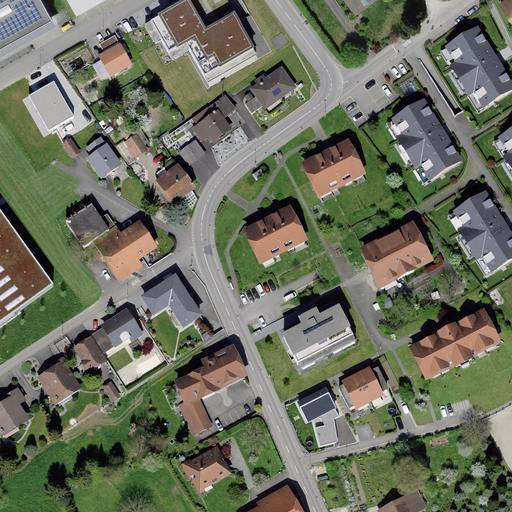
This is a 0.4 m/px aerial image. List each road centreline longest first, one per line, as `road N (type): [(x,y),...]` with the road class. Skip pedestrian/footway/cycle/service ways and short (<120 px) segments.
road 1 (tertiary): [(203,249),(315,511)]
road 2 (residential): [(203,249),(0,371)]
road 3 (tertiary): [(331,87),(221,178),(203,211),(203,249)]
road 4 (residential): [(331,87),(357,79),(467,0)]
road 5 (residential): [(137,0),(0,79)]
